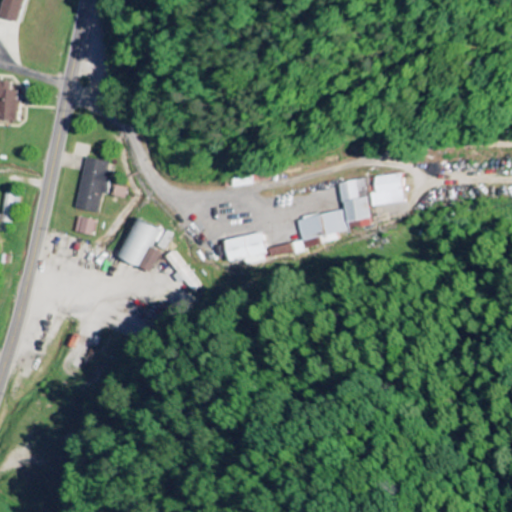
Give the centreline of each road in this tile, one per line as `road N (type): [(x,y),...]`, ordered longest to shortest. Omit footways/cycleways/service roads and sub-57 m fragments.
road 1 (secondary): [(0,381),(86,0)]
road 2 (residential): [(68,89),(110,116),(147,173),(170,192),(204,198),(255,188)]
